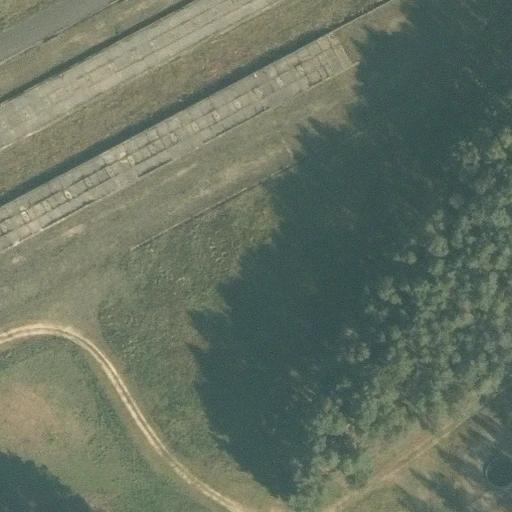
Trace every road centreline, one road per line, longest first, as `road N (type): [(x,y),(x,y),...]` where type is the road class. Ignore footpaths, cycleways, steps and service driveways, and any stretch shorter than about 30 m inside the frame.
road 1 (track): [(0,352),(59,321),(87,331),(177,472),(253,511)]
road 2 (track): [(511,386),(445,435),(425,499)]
road 3 (track): [(323,511),(445,435)]
